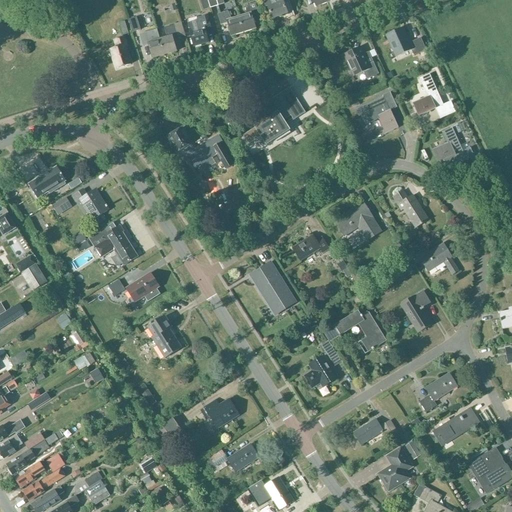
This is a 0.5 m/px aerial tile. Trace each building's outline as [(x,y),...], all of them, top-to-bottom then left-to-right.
[(200,0),(204,11),(210,9),(207,0),(200,0)] [(207,0),(210,9),(219,6),(216,0),(207,0)] [(268,7),(273,19),(285,15),(287,19),(295,16),(289,0),(269,0),(264,2),(267,8),(268,7)] [(240,18),(244,33),(256,29),(252,16),(259,14),(256,3),(245,6),(248,15),(240,18)] [(228,11),(218,15),(221,25),(228,23),(232,36),(244,33),(240,18),(231,21),(228,11)] [(141,30),(137,17),(129,20),(133,33),(141,30)] [(190,31),(195,47),(210,43),(207,33),(213,31),(208,17),(202,19),(203,21),(189,25),(190,30),(190,31)] [(123,36),(129,34),(125,22),(119,24),(123,36)] [(161,40),(165,55),(177,52),(173,37),(178,36),(175,25),(165,28),(168,38),(161,40)] [(148,44),(152,59),(165,55),(161,40),(158,30),(140,35),(143,46),(148,44)] [(420,53),(415,42),(409,44),(403,30),(388,37),(396,56),(411,49),(414,55),(420,53)] [(118,49),(111,51),(117,69),(131,64),(126,47),(127,46),(125,38),(116,41),(118,49)] [(361,49),(345,56),(354,75),(363,71),(365,75),(367,80),(379,74),(377,70),(373,63),(368,65),(361,49)] [(450,102),(443,105),(430,75),(420,79),(428,97),(412,104),(418,117),(437,109),(440,115),(453,110),(450,102)] [(384,98),(356,110),(359,118),(362,116),(366,125),(379,119),(385,134),(398,128),(390,110),(396,107),(389,93),(383,96),(384,98)] [(259,126),(243,136),(249,145),(262,136),(267,144),(274,140),(276,142),(290,133),(281,119),(290,113),(279,95),(269,101),(275,110),(278,114),(266,121),(264,117),(256,122),(259,126)] [(211,142),(211,141),(195,151),(182,129),(168,138),(177,153),(184,149),(195,170),(220,155),(227,169),(236,164),(220,137),(211,142)] [(471,149),(463,152),(462,152),(452,129),(442,133),(447,144),(432,150),(438,164),(457,155),(461,163),(475,158),(471,149)] [(34,181),(29,184),(38,199),(39,199),(45,195),(44,193),(48,190),(50,194),(65,185),(63,181),(65,180),(57,167),(34,181)] [(92,221),(109,210),(96,190),(87,196),(83,190),(72,197),(76,202),(79,201),(92,221)] [(413,196),(408,199),(403,191),(393,197),(402,211),(404,210),(416,229),(429,220),(413,196)] [(364,203),(335,222),(344,236),(359,227),(368,241),(381,232),(372,218),(373,218),(364,203)] [(19,228),(10,213),(0,219),(0,223),(7,235),(19,228)] [(104,228),(89,237),(92,242),(101,256),(114,248),(125,265),(138,257),(121,231),(123,230),(120,225),(107,233),(104,228)] [(83,234),(73,241),(76,245),(86,239),(83,234)] [(317,242),(313,236),(292,249),(301,262),(320,249),(322,253),(329,249),(322,238),(317,242)] [(450,259),(452,258),(444,244),(420,259),(429,273),(444,263),(452,275),(458,272),(450,259)] [(21,273),(36,264),(31,256),(16,265),(21,273)] [(279,312),(295,302),(271,264),(264,269),(266,271),(263,273),(261,270),(253,276),(257,281),(254,282),(269,306),(273,303),(279,312)] [(47,283),(37,265),(22,274),(33,292),(47,283)] [(150,275),(127,289),(135,303),(144,297),(149,304),(161,296),(156,289),(158,288),(150,275)] [(126,290),(119,280),(109,287),(115,297),(126,290)] [(401,305),(418,333),(432,324),(423,309),(431,305),(424,293),(416,298),(415,297),(401,305)] [(0,329),(19,318),(13,308),(0,316),(0,329)] [(511,310),(498,313),(501,330),(511,327),(511,310)] [(386,341),(369,313),(363,317),(359,311),(335,326),(341,336),(360,324),(368,337),(362,341),(369,352),(386,341)] [(181,348),(169,329),(172,327),(165,317),(148,327),(155,338),(153,339),(165,358),(181,348)] [(79,345),(80,346),(88,342),(80,328),(72,332),(79,345)] [(335,366),(341,362),(328,342),(321,346),(327,355),(328,354),(335,366)] [(90,354),(84,357),(83,356),(73,362),(79,371),(95,362),(90,354)] [(313,371),(305,377),(306,379),(306,380),(308,382),(309,383),(312,388),(321,383),(323,387),(338,378),(324,356),(310,365),(313,371)] [(90,373),(96,384),(104,380),(99,369),(90,373)] [(0,385),(12,378),(9,372),(0,378),(0,385)] [(426,388),(431,396),(420,403),(426,413),(437,406),(435,402),(458,388),(449,374),(426,388)] [(15,380),(7,385),(11,392),(19,387),(15,380)] [(144,384),(138,388),(150,406),(156,402),(144,384)] [(0,398),(10,393),(6,388),(1,391),(0,389),(0,398)] [(37,390),(30,395),(33,400),(40,396),(37,390)] [(10,393),(0,398),(0,414),(2,413),(1,412),(10,406),(5,396),(10,393)] [(46,393),(28,405),(32,411),(51,400),(46,393)] [(239,416),(229,400),(219,406),(216,400),(204,408),(217,429),(239,416)] [(472,407),(465,411),(435,430),(443,442),(450,437),(452,439),(465,431),(481,421),(472,407)] [(354,433),(361,446),(382,433),(386,440),(392,436),(385,424),(380,428),(375,420),(354,433)] [(0,441),(3,440),(4,441),(16,433),(16,434),(25,428),(21,421),(6,430),(3,426),(0,427),(0,441)] [(156,431),(166,445),(178,436),(169,423),(156,431)] [(60,432),(55,435),(59,440),(64,437),(60,432)] [(0,447),(0,454),(3,459),(16,451),(14,449),(23,444),(17,435),(8,440),(9,442),(0,447)] [(46,441),(42,435),(26,444),(30,451),(45,441),(46,441)] [(46,441),(45,441),(48,447),(59,440),(55,435),(46,441)] [(45,441),(30,451),(34,457),(35,458),(50,449),(48,447),(45,441)] [(236,473),(259,458),(251,445),(228,460),(236,473)] [(469,466),(487,495),(511,479),(511,474),(507,465),(506,466),(503,460),(496,448),(485,455),(469,466)] [(401,449),(387,457),(394,468),(388,471),(388,470),(380,475),(385,484),(384,485),(389,492),(396,488),(395,487),(408,478),(404,472),(412,467),(401,449)] [(34,457),(30,451),(7,465),(13,475),(28,466),(25,462),(30,459),(30,460),(34,457)] [(59,455),(48,462),(54,472),(66,464),(59,455)] [(212,471),(227,461),(223,456),(212,463),(211,461),(207,464),(212,471)] [(141,465),(146,474),(153,470),(157,467),(152,458),(141,465)] [(15,479),(21,488),(36,479),(33,475),(39,472),(40,473),(48,468),(43,461),(15,479)] [(157,467),(153,470),(158,477),(167,472),(162,464),(157,467)] [(23,492),(29,502),(44,492),(42,489),(60,478),(57,473),(39,484),(38,482),(23,492)] [(98,473),(77,485),(81,492),(102,479),(98,473)] [(264,486),(261,482),(248,490),(259,507),(272,499),(276,505),(274,506),(278,511),(294,502),(287,490),(285,491),(283,488),(285,487),(279,477),(264,486)] [(94,506),(110,496),(106,489),(105,489),(102,485),(88,494),(91,498),(90,498),(94,506)] [(422,485),(416,496),(421,498),(430,503),(425,511),(449,511),(442,508),(437,505),(441,498),(442,496),(427,488),(422,485)] [(61,487),(32,505),(35,511),(42,511),(52,506),(53,506),(61,501),(58,497),(64,493),(61,487)] [(68,503),(53,511),(72,511),(69,507),(78,502),(76,497),(67,502),(68,503)] [(179,497),(173,500),(178,509),(184,505),(179,497)]
